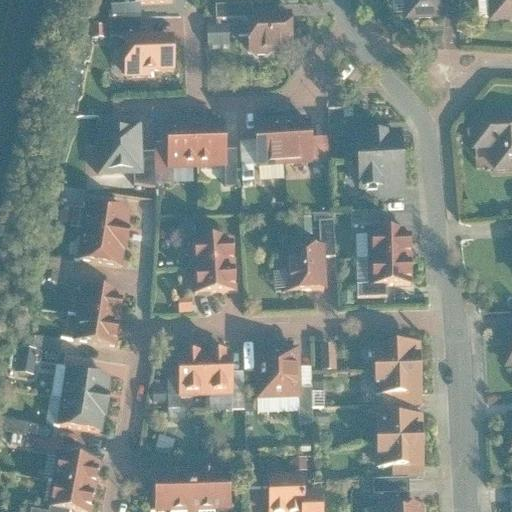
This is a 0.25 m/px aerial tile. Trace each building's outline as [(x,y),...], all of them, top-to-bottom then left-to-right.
[(442,0),(388,0),(389,2),(405,1),(405,26),(444,25),(442,0)] [(511,0),(488,0),(489,28),(511,27),(511,0)] [(219,18),(250,17),(254,17),(254,5),(218,6),(219,18)] [(113,18),(142,17),(141,6),(133,7),(112,8),(113,18)] [(254,17),(250,17),(251,54),(295,53),(294,16),(254,17)] [(111,36),(126,35),(142,35),(142,17),(113,18),(110,18),(111,36)] [(211,27),(212,47),(234,47),(233,26),(211,27)] [(142,35),(126,35),(127,73),(174,71),(173,34),(142,35)] [(511,113),(471,116),(473,151),(493,150),(493,173),(511,171),(511,113)] [(309,118),(284,119),(286,166),(312,165),(310,139),(309,118)] [(286,166),(284,119),(256,120),(258,167),(286,166)] [(224,121),(197,122),(198,169),(226,168),(225,151),(224,121)] [(170,169),(198,169),(197,122),(169,123),(170,146),(170,169)] [(141,153),(140,124),(99,125),(100,174),(135,173),(142,173),(141,153)] [(326,138),(310,139),(312,165),(315,165),(315,176),(327,176),(326,138)] [(359,139),(360,164),(406,163),(404,138),(359,139)] [(155,146),(155,153),(157,185),(171,185),(170,169),(170,146),(155,146)] [(239,187),(237,150),(225,151),(226,168),(227,188),(239,187)] [(256,184),(254,152),(242,152),(244,185),(256,184)] [(155,153),(141,153),(142,173),(135,173),(135,185),(157,189),(157,185),(155,153)] [(406,163),(360,164),(361,191),(408,189),(406,163)] [(87,193),(63,189),(61,200),(86,204),(87,193)] [(85,205),(81,233),(127,239),(130,211),(85,205)] [(388,212),(352,213),(353,227),(389,226),(388,212)] [(323,223),(324,248),(325,259),(337,259),(335,223),(323,223)] [(123,269),(127,239),(81,233),(77,262),(123,269)] [(368,237),(369,263),(409,262),(408,236),(368,237)] [(193,269),(238,268),(237,241),(192,242),(193,269)] [(325,259),(324,248),(287,250),(289,294),(326,292),(325,259)] [(49,272),(53,272),(73,275),(74,263),(51,260),(49,272)] [(370,288),(370,289),(386,289),(410,288),(409,262),(369,263),(370,288)] [(238,268),(193,269),(193,297),(238,296),(238,268)] [(73,275),(53,272),(51,284),(78,288),(80,276),(73,275)] [(356,288),(356,301),(386,301),(386,289),(370,289),(370,288),(356,288)] [(82,290),(77,315),(121,322),(126,298),(82,290)] [(121,322),(77,315),(73,342),(117,350),(121,322)] [(340,373),(339,347),(323,347),(325,374),(340,373)] [(302,391),(301,350),(256,351),(258,402),(299,401),(302,401),(302,391)] [(374,351),(375,375),(418,374),(417,350),(374,351)] [(65,356),(38,352),(36,364),(63,369),(65,356)] [(207,398),(207,355),(181,356),(182,400),(207,398)] [(207,355),(207,398),(231,398),(231,355),(207,355)] [(67,371),(62,398),(106,406),(111,378),(67,371)] [(375,375),(375,399),(419,398),(418,374),(375,375)] [(313,390),(302,391),(302,401),(299,401),(299,427),(314,426),(313,390)] [(106,406),(62,398),(57,427),(102,434),(106,406)] [(376,423),(377,447),(420,445),(419,426),(419,422),(406,422),(376,423)] [(54,430),(27,425),(25,437),(52,442),(54,430)] [(377,447),(378,471),(391,471),(420,469),(420,445),(377,447)] [(103,464),(59,456),(53,483),(98,490),(103,464)] [(249,490),(271,489),(271,480),(270,464),(248,464),(249,490)] [(196,478),(195,511),(227,511),(233,511),(233,477),(196,478)] [(195,511),(196,478),(157,478),(157,511),(195,511)] [(306,479),(271,480),(271,489),(270,511),(324,511),(324,495),(307,495),(306,479)] [(411,481),(374,482),(374,497),(411,496),(411,481)] [(93,511),(98,490),(53,483),(48,509),(51,510),(63,511),(93,511)]
